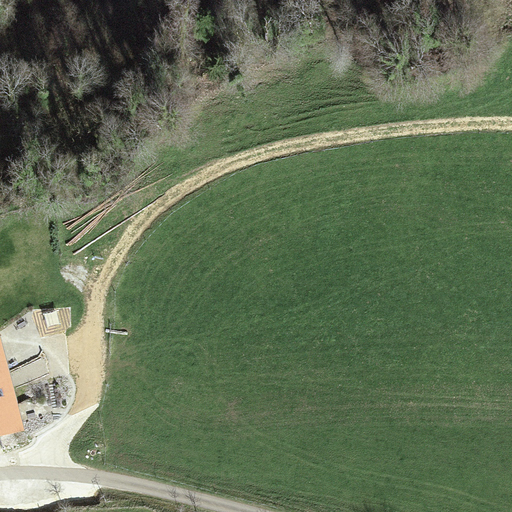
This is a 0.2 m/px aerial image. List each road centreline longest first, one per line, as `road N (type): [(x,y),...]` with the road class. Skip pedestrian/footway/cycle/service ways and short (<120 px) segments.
road 1 (track): [(32,474),(89,382),(117,254),(138,217),(168,189),(280,146),(511,119)]
road 2 (track): [(248,511),(127,483),(0,474)]
